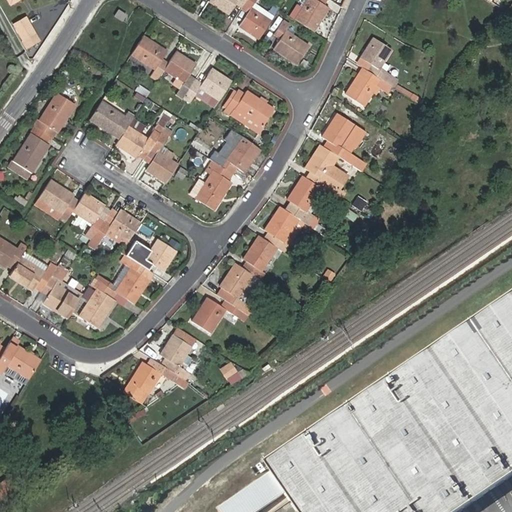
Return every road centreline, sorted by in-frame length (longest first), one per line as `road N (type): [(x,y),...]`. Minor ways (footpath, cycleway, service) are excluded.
road 1 (residential): [(219,246),(148,328),(101,357),(78,354),(0,303)]
road 2 (residential): [(155,0),(312,100)]
road 3 (residential): [(312,100),(219,246)]
road 4 (residential): [(84,158),(219,246)]
road 5 (tertiary): [(92,0),(0,131)]
